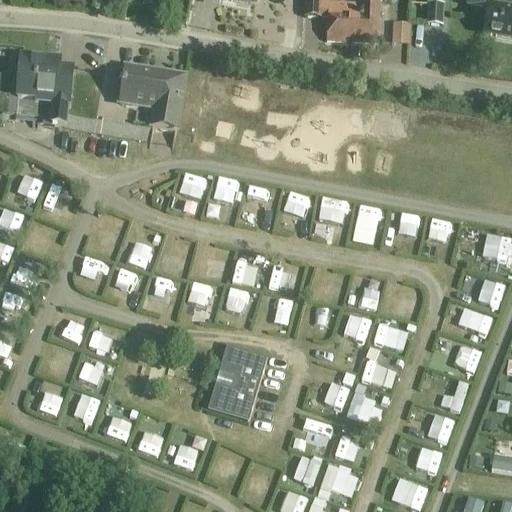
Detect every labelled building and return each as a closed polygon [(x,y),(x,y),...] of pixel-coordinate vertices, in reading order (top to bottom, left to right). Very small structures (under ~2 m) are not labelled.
[(321,0),(304,0),(304,18),(320,19),(320,18),(321,18),(321,0)] [(322,4),(322,0),(321,0),(321,18),(328,18),(326,43),(377,46),(378,26),(379,26),(381,0),(376,0),(359,0),(359,5),(322,4)] [(467,0),(466,8),(488,12),(489,9),(490,9),(491,6),(495,6),(496,0),(467,0)] [(511,40),(511,0),(496,0),(495,6),(491,6),(490,9),(489,9),(488,12),(485,36),(511,40)] [(456,7),(428,6),(427,26),(455,28),(456,7)] [(405,45),(406,24),(388,24),(388,45),(405,45)] [(16,116),(18,117),(33,118),(32,128),(38,129),(38,125),(65,127),(67,105),(69,105),(72,68),(59,67),(60,61),(21,58),(16,116)] [(185,79),(125,69),(119,105),(155,111),(152,129),(176,133),(185,79)] [(75,132),(60,130),(58,142),(73,144),(75,132)] [(196,198),(201,179),(180,173),(175,192),(196,198)] [(214,179),(210,202),(231,205),(235,182),(214,179)] [(34,209),(39,190),(20,185),(15,204),(34,209)] [(289,195),(285,210),(305,216),(309,201),(289,195)] [(314,222),(341,227),(346,203),(319,198),(314,222)] [(354,227),(373,230),(376,212),(358,208),(354,227)] [(397,214),(393,235),(414,239),(418,218),(397,214)] [(427,226),(425,243),(447,245),(449,228),(427,226)] [(112,260),(117,237),(96,233),(91,255),(112,260)] [(508,266),(511,248),(511,242),(483,235),(477,258),(508,266)] [(164,268),(185,270),(187,251),(166,249),(164,268)] [(240,283),(259,287),(263,268),(243,265),(240,283)] [(275,289),(296,294),(301,273),(280,268),(275,289)] [(77,287),(100,295),(105,278),(83,270),(77,287)] [(118,270),(113,287),(132,293),(137,276),(118,270)] [(329,301),(332,280),(312,277),(309,298),(329,301)] [(142,308),(164,313),(171,282),(149,278),(142,308)] [(493,309),(500,288),(480,281),(473,301),(493,309)] [(189,284),(184,306),(205,311),(210,289),(189,284)] [(394,294),(389,314),(411,320),(417,301),(394,294)] [(263,296),(257,313),(274,319),(280,301),(263,296)] [(56,322),(82,331),(87,317),(61,308),(56,322)] [(485,340),(491,319),(459,310),(452,330),(485,340)] [(340,340),(362,347),(371,318),(349,311),(340,340)] [(472,376),(480,356),(458,347),(449,367),(472,376)] [(248,424),(267,361),(266,361),(264,366),(225,355),(209,407),(249,418),(247,424),(248,424)] [(502,374),(511,376),(511,362),(505,361),(502,374)] [(101,393),(104,370),(82,367),(79,390),(101,393)] [(450,399),(441,396),(437,408),(458,416),(468,388),(456,383),(450,399)] [(32,408),(52,416),(59,398),(39,390),(32,408)] [(352,398),(345,416),(362,423),(369,406),(352,398)] [(445,446),(454,423),(432,415),(423,438),(445,446)] [(109,417),(104,438),(125,443),(130,421),(109,417)] [(135,450),(154,458),(165,431),(146,423),(135,450)] [(312,427),(306,447),(327,453),(333,433),(312,427)] [(342,431),(335,448),(354,456),(361,439),(342,431)] [(190,473),(198,453),(178,445),(170,465),(190,473)] [(421,472),(435,477),(443,456),(429,451),(421,472)] [(486,474),(511,475),(511,458),(487,457),(486,474)] [(216,459),(211,477),(238,484),(243,466),(216,459)] [(252,463),(242,485),(261,494),(271,471),(252,463)] [(308,492),(316,475),(294,464),(286,482),(308,492)] [(349,498),(354,476),(323,469),(318,492),(349,498)] [(395,480),(387,501),(415,511),(418,511),(426,493),(395,480)] [(458,511),(480,511),(483,506),(463,499),(458,511)]
